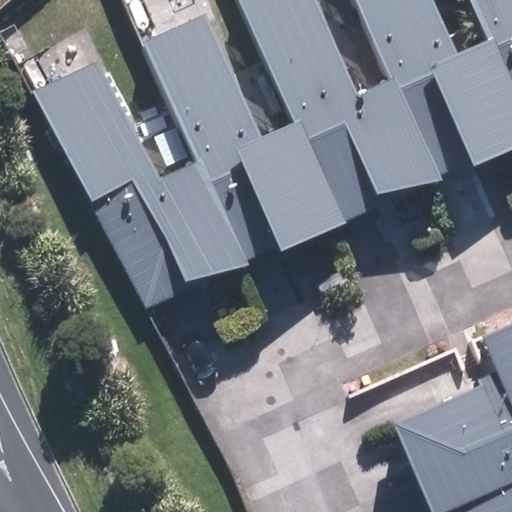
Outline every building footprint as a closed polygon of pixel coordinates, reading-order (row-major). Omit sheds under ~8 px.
[(298,0),(236,0),(231,3),(333,231),(381,211),(376,203),(428,195),(380,90),(346,105),(298,0)] [(422,0),(344,0),(430,187),(455,176),(457,181),(511,156),(511,122),(479,50),(445,66),(416,3),(422,0)] [(511,0),(462,0),(511,114),(511,0)] [(196,24),(138,50),(240,278),(332,237),(287,137),(253,152),(196,24)] [(87,70),(27,100),(137,321),(185,297),(182,291),(237,279),(185,177),(149,194),(87,70)] [(511,511),(511,332),(461,354),(478,396),(371,440),(401,511),(511,511)]
